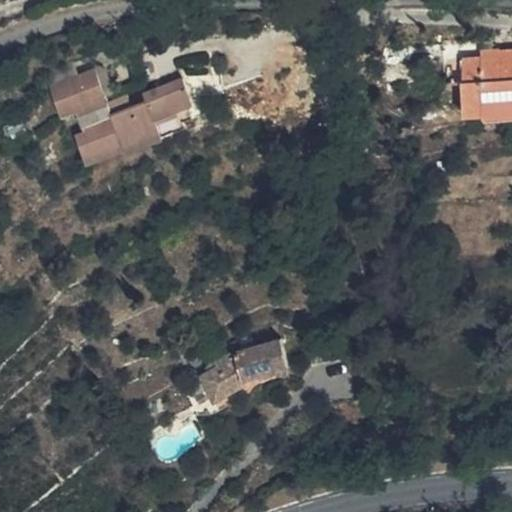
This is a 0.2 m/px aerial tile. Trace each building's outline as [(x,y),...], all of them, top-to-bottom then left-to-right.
[(497,65),(497,58),(497,56),(480,55),(480,64),(497,65)] [(511,116),(511,57),(497,58),(497,65),(480,64),(460,65),(460,89),(460,122),(480,123),(480,117),(511,116)] [(445,90),(460,89),(460,65),(444,65),(445,90)] [(149,94),(173,79),(185,73),(181,67),(146,88),(149,94)] [(96,164),(135,142),(117,114),(129,106),(122,94),(109,102),(89,70),(45,96),(60,124),(78,116),(90,136),(82,141),(96,164)] [(185,73),(173,79),(184,99),(196,93),(185,73)] [(173,79),(149,94),(134,103),(129,106),(117,114),(135,142),(137,145),(169,127),(160,112),(184,99),(173,79)] [(127,92),(122,94),(129,106),(134,103),(127,92)] [(511,125),(511,116),(480,117),(480,123),(480,126),(511,125)] [(137,145),(135,142),(96,164),(101,172),(136,151),(139,152),(172,134),(169,127),(137,145)] [(309,374),(342,362),(328,342),(322,334),(296,345),(309,374)] [(336,342),(328,342),(342,362),(345,365),(336,342)] [(255,353),(228,361),(206,367),(209,378),(192,388),(207,413),(240,395),(239,391),(283,377),(275,348),(255,353)] [(228,361),(255,353),(253,350),(227,357),(228,361)]
